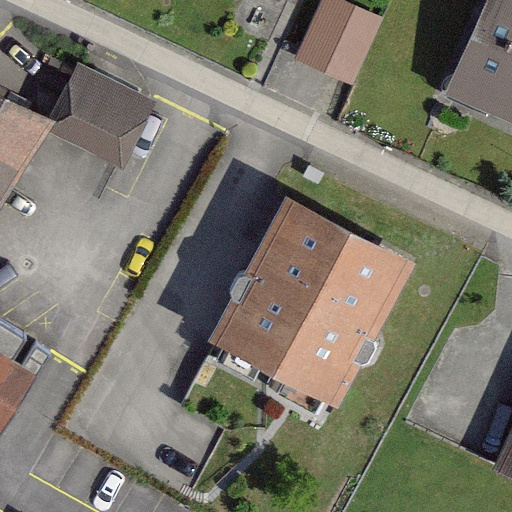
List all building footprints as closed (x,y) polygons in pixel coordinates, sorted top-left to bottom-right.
[(313,0),(284,0),(309,11),(313,0)] [(372,0),(320,0),(300,52),(361,76),(388,6),(372,0)] [(511,0),(481,0),(443,91),(511,120),(511,0)] [(152,106),(87,76),(63,129),(127,159),(152,106)] [(0,81),(0,210),(56,115),(0,81)] [(345,398),(413,266),(306,210),(238,342),(345,398)] [(0,311),(0,418),(10,425),(0,442),(0,449),(13,457),(72,356),(56,347),(40,373),(29,366),(45,338),(0,311)] [(511,476),(511,424),(492,468),(511,476)]
